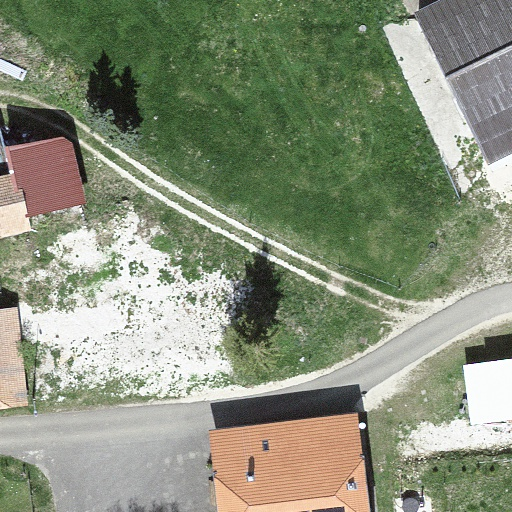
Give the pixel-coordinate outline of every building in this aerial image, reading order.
[(511,0),(460,0),(419,20),(489,161),(511,150),(511,0)] [(0,118),(0,117),(0,179),(14,176),(0,118)] [(8,150),(14,176),(0,179),(0,230),(31,223),(28,208),(83,195),(71,142),(63,137),(8,150)] [(6,317),(0,317),(0,397),(16,396),(6,317)] [(511,361),(483,365),(489,415),(511,412),(511,361)] [(357,511),(348,432),(214,449),(222,511),(357,511)]
